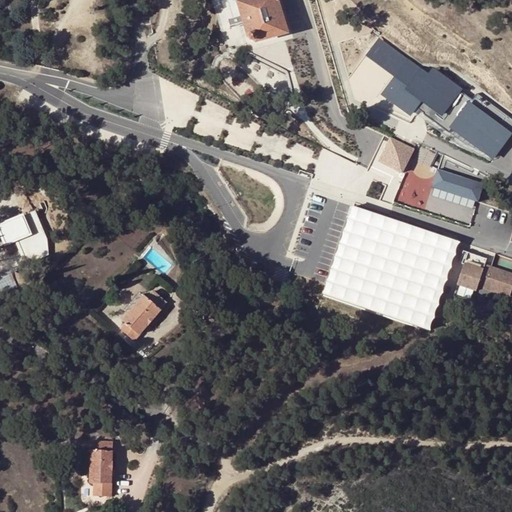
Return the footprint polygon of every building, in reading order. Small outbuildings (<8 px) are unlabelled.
[(276,0),(228,0),(234,19),(229,21),(231,28),(240,25),(245,24),(246,25),(250,37),(251,36),(251,37),(250,38),(250,39),(251,40),(252,41),(253,42),(254,42),(255,42),(256,41),(257,41),(257,40),(258,42),(287,32),(276,0)] [(396,78),(407,64),(378,43),(367,57),(396,78)] [(429,77),(408,62),(407,64),(396,78),(384,95),(411,114),(416,106),(425,113),(424,115),(450,134),(453,128),(493,157),(510,135),(511,132),(511,117),(477,92),(472,99),(433,71),(429,77)] [(413,151),(391,140),(380,162),(402,173),(413,151)] [(484,184),(438,170),(432,188),(435,188),(476,201),(479,202),(484,184)] [(476,201),(435,188),(432,196),(473,209),(476,201)] [(457,242),(353,209),(324,298),(428,331),(457,242)] [(0,225),(22,217),(20,211),(0,219),(0,225)] [(25,222),(22,217),(0,225),(0,231),(2,237),(6,244),(28,235),(31,242),(43,237),(36,218),(25,222)] [(487,258),(463,251),(459,262),(464,264),(457,284),(460,285),(474,290),(476,291),(478,286),(510,296),(511,289),(511,274),(485,265),(487,258)] [(474,290),(460,285),(457,295),(471,299),(474,290)] [(145,297),(129,314),(124,321),(126,323),(121,329),(134,340),(143,330),(145,331),(146,329),(143,326),(146,323),(149,326),(155,319),(154,318),(167,303),(154,292),(147,299),(145,297)] [(125,310),(129,314),(145,297),(140,293),(125,310)] [(91,451),(90,475),(90,483),(94,483),(94,491),(112,492),(112,478),(113,477),(113,476),(109,476),(109,471),(113,472),(114,463),(112,462),(113,443),(96,442),(95,451),(91,451)]
